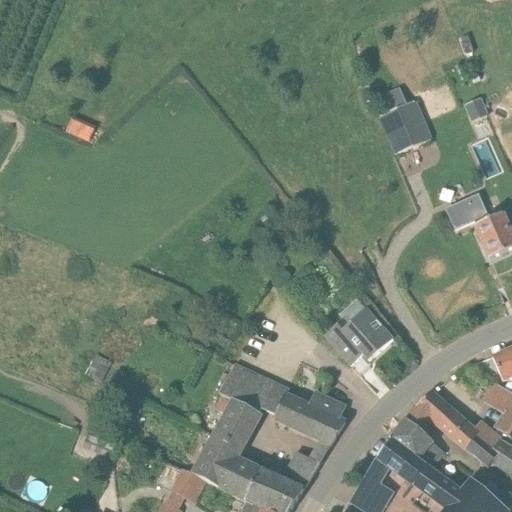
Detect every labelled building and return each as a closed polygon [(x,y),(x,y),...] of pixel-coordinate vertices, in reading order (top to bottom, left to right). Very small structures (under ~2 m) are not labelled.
[(463,106),(470,124),(487,117),(480,99),(463,106)] [(386,124),(398,152),(415,145),(403,117),(386,124)] [(476,197),(444,211),(454,232),(473,223),(490,260),(511,250),(511,238),(501,214),(487,221),(476,197)] [(342,321),(324,337),(350,368),(363,357),(369,363),(393,342),(366,311),(348,327),(342,321)] [(511,351),(492,360),(502,382),(511,377),(511,351)] [(261,412),(275,417),(285,397),(288,392),(234,367),(218,396),(223,398),(216,412),(227,418),(223,425),(193,478),(205,483),(217,489),(217,490),(246,504),(246,503),(266,511),(290,511),(304,491),(240,459),(263,418),(260,416),(261,412)] [(128,379),(118,371),(109,384),(119,391),(128,379)] [(511,441),(511,396),(495,385),(483,401),(505,416),(496,431),(511,441)] [(330,450),(345,425),(330,418),(336,405),(318,396),(314,394),(308,408),(285,397),(275,417),(273,423),(319,444),(330,450)] [(473,432),(431,394),(416,410),(434,426),(440,429),(466,450),(477,436),(493,449),(500,441),(479,424),(473,432)] [(393,437),(389,442),(416,462),(418,459),(431,469),(443,454),(431,444),(419,434),(406,422),(393,437)] [(88,436),(83,449),(113,461),(118,447),(88,436)] [(487,468),(491,464),(505,446),(500,441),(493,449),(477,436),(466,450),(487,468)] [(447,509),(460,494),(429,471),(431,469),(418,459),(416,462),(389,442),(377,459),(413,486),(414,485),(442,504),(447,509)] [(285,473),(308,485),(321,463),(330,450),(319,444),(309,460),(296,453),(285,473)] [(173,494),(183,500),(195,506),(205,483),(193,478),(184,473),(173,494)] [(381,511),(392,495),(365,479),(349,504),(362,511),(381,511)] [(471,481),(460,494),(447,509),(445,511),(507,511),(511,507),(511,498),(503,491),(494,501),(471,481)] [(266,511),(246,503),(246,504),(241,511),(266,511)]
